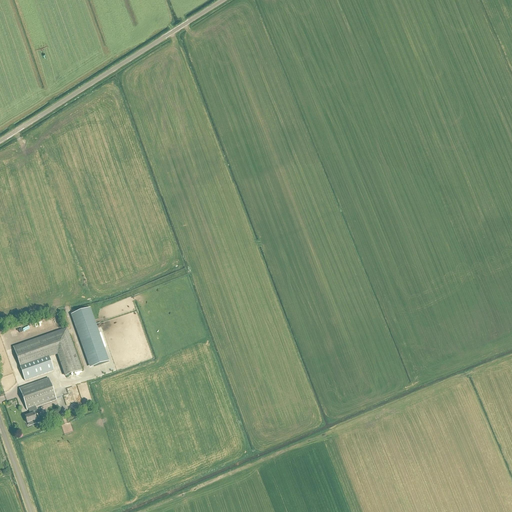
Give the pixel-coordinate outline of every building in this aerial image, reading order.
[(109,362),(90,309),(71,316),(90,369),(109,362)] [(47,321),(51,330),(56,328),(52,319),(47,321)] [(82,372),(67,329),(12,348),(20,369),(57,356),(64,378),(82,372)] [(24,380),(28,378),(25,369),(20,371),(24,380)] [(48,379),(19,389),(27,411),(28,411),(30,415),(25,417),(27,424),(36,421),(34,415),(37,414),(35,408),(56,401),(48,379)]
